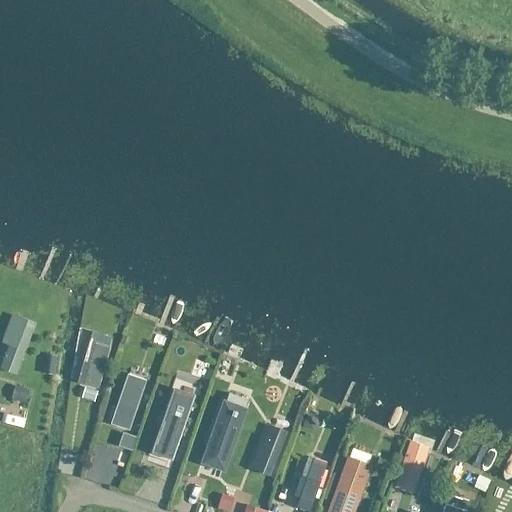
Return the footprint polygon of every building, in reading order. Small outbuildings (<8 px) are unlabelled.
[(20,317),(0,368),(16,374),(31,336),(28,335),(33,322),(20,317)] [(94,344),(83,384),(98,388),(109,349),(94,344)] [(128,375),(111,424),(129,431),(146,381),(128,375)] [(176,385),(153,449),(173,456),(196,392),(176,385)] [(222,409),(203,462),(222,469),(227,471),(249,409),(225,401),(222,409)] [(141,434),(153,438),(158,421),(146,417),(141,434)] [(269,476),(286,433),(272,428),(268,440),(263,438),(251,469),(269,476)] [(113,459),(126,465),(133,449),(120,443),(113,459)] [(323,511),(324,511),(351,511),(370,464),(345,454),(323,511)] [(305,483),(300,481),(297,488),(303,490),(297,506),(310,511),(326,466),(313,461),(305,483)] [(90,480),(103,481),(104,463),(91,463),(90,480)] [(229,511),(234,497),(222,494),(217,509),(226,511),(229,511)]
